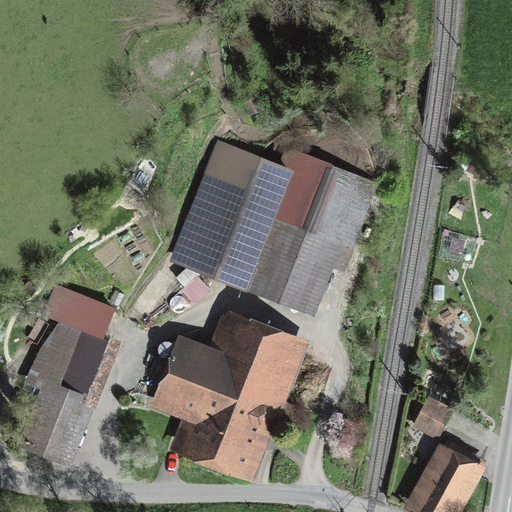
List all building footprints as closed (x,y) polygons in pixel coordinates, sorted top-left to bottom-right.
[(330,264),(341,268),(372,187),(285,154),(279,169),(231,150),(188,263),(312,310),(330,264)] [(109,322),(48,294),(38,317),(98,345),(109,322)] [(186,444),(243,465),(292,340),(236,319),(219,361),(179,345),(158,398),(198,414),(186,444)] [(62,458),(85,400),(47,385),(25,443),(62,458)] [(415,425),(437,437),(451,410),(429,398),(415,425)] [(451,444),(418,502),(436,511),(451,511),(480,460),(451,444)]
